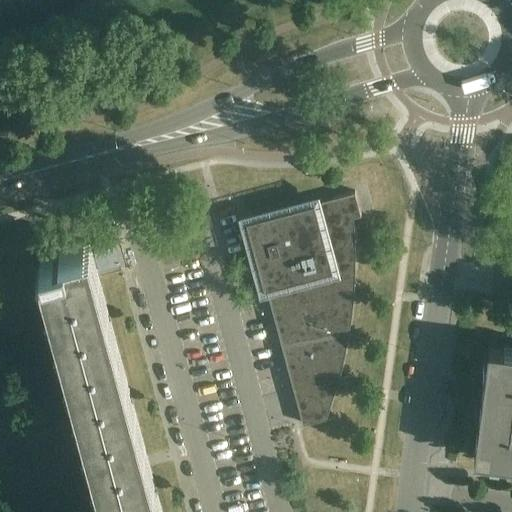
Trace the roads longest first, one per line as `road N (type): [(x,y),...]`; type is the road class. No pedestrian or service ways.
road 1 (residential): [(277,511),(201,230),(140,245),(192,444)]
road 2 (tertiary): [(148,141),(288,120),(428,76)]
road 3 (tertiary): [(411,32),(273,75),(148,141)]
road 4 (unclassified): [(412,492),(441,277)]
road 5 (unclassified): [(441,277),(469,88)]
road 6 (tertiary): [(0,182),(148,141)]
